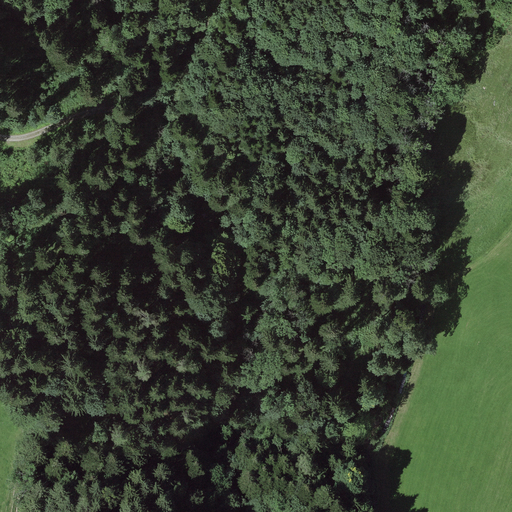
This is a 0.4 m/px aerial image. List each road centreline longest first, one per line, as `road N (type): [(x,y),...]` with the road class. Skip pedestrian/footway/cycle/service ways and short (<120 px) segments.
road 1 (track): [(217,0),(169,93),(143,113),(100,111),(0,134)]
road 2 (track): [(100,111),(79,51),(0,15)]
